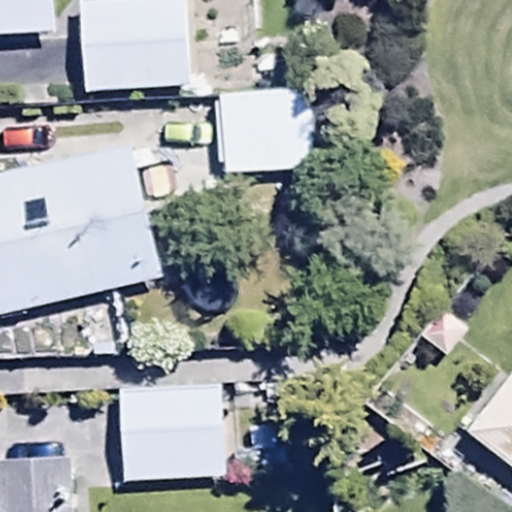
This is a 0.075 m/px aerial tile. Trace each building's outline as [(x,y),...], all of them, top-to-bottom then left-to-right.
[(0,0),(0,54),(60,53),(58,0),(0,0)] [(243,0),(182,0),(184,11),(85,14),(88,106),(194,102),(191,38),(246,35),(243,0)] [(314,104),(224,106),(225,189),(316,187),(314,104)] [(135,159),(0,187),(0,331),(164,296),(135,159)] [(511,391),(472,445),(511,475),(511,391)] [(228,399),(126,400),(127,493),(230,492),(228,399)] [(80,511),(78,476),(3,479),(4,511),(80,511)]
